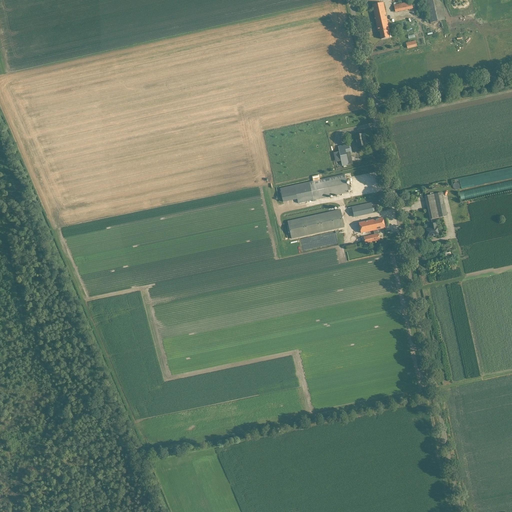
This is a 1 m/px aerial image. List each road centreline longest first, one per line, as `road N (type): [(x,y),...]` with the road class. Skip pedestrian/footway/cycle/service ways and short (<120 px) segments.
road 1 (unclassified): [(460,511),(374,104)]
road 2 (unclassified): [(374,104),(511,75)]
